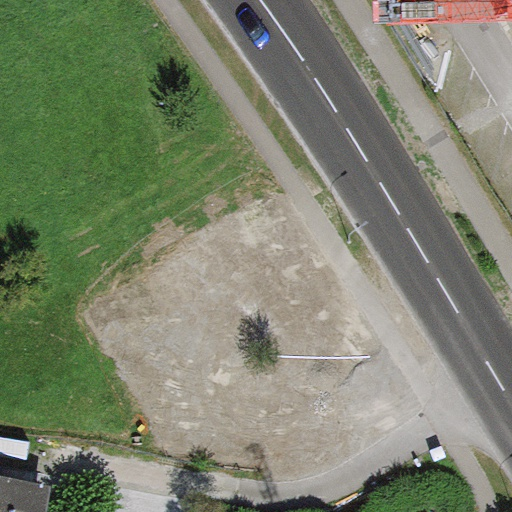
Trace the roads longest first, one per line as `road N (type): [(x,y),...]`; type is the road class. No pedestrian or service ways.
road 1 (primary): [(511,404),(263,0)]
road 2 (track): [(345,0),(511,276)]
